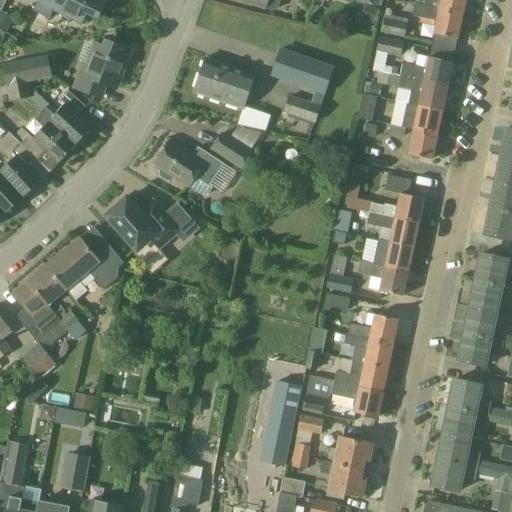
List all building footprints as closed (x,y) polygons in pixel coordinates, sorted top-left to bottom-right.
[(40,0),(36,9),(50,16),(54,8),(82,22),(86,13),(98,18),(106,0),(40,0)] [(240,0),(265,9),(265,8),(273,11),(278,9),(280,0),(240,0)] [(416,0),(416,4),(430,7),(440,9),(439,9),(463,14),(465,0),(416,0)] [(458,39),(463,14),(439,9),(440,9),(430,7),(416,4),(413,16),(437,21),(434,34),(458,39)] [(379,9),(369,6),(364,21),(374,24),(379,9)] [(0,27),(6,31),(13,16),(0,10),(0,27)] [(405,38),(408,23),(409,19),(385,13),(381,33),(405,38)] [(401,57),(404,42),(380,37),(377,51),(373,70),(384,73),(388,54),(401,57)] [(130,50),(106,41),(104,47),(95,43),(87,65),(83,64),(75,89),(100,98),(105,85),(113,87),(119,71),(122,72),(130,50)] [(335,67),(280,48),(270,77),(315,92),(325,95),(335,67)] [(48,55),(3,64),(7,87),(30,82),(52,78),(48,55)] [(424,82),(447,87),(453,62),(429,57),(427,68),(403,63),(400,75),(400,76),(400,77),(415,80),(415,79),(423,81),(424,81),(424,82)] [(265,131),(271,115),(244,106),(255,74),(206,58),(194,92),(243,109),(238,125),(265,131)] [(400,77),(400,76),(389,74),(387,85),(398,87),(411,90),(413,91),(415,80),(400,77)] [(443,110),(447,87),(424,82),(424,81),(423,81),(415,79),(415,80),(413,91),(411,90),(408,103),(443,110)] [(10,102),(28,98),(33,97),(32,94),(30,82),(7,87),(10,102)] [(40,113),(76,146),(92,128),(78,115),(86,107),(69,91),(60,100),(64,105),(55,115),(46,107),(40,113)] [(372,121),(377,96),(363,93),(358,118),(372,121)] [(316,123),(322,105),(292,95),(286,113),(316,123)] [(437,134),(443,110),(408,103),(403,127),(406,128),(414,130),(414,129),(437,134)] [(59,163),(76,146),(40,113),(34,119),(44,127),(33,138),(29,134),(22,142),(38,158),(46,151),(59,163)] [(406,128),(403,127),(391,124),(389,134),(404,137),(406,128)] [(432,159),(437,134),(414,129),(414,130),(409,154),(432,159)] [(501,156),(511,157),(511,130),(506,129),(501,156)] [(255,144),(235,131),(230,138),(222,133),(212,149),(241,168),(251,152),(250,151),(255,144)] [(38,158),(22,142),(21,143),(9,132),(0,142),(12,153),(10,155),(13,159),(0,170),(0,172),(23,198),(41,182),(28,168),(38,158)] [(193,155),(170,140),(155,164),(161,168),(159,171),(160,177),(168,181),(173,180),(175,178),(189,186),(203,196),(208,196),(213,188),(211,183),(224,164),(198,147),(193,155)] [(511,184),(511,157),(501,156),(495,181),(511,184)] [(0,206),(6,213),(23,198),(0,172),(0,206)] [(372,203),(370,213),(419,223),(424,199),(408,195),(412,180),(388,175),(384,191),(400,194),(398,207),(385,204),(384,206),(372,203)] [(359,190),(361,181),(352,179),(350,178),(348,188),(359,190)] [(511,211),(511,185),(495,181),(495,182),(490,207),(511,211)] [(147,220),(127,197),(125,199),(123,197),(114,205),(116,207),(106,215),(137,251),(151,239),(159,248),(178,231),(159,210),(147,220)] [(511,211),(490,207),(484,234),(511,239),(511,211)] [(348,232),(352,213),(338,210),(334,229),(348,232)] [(414,248),(419,223),(370,213),(369,213),(367,224),(393,230),(390,241),(390,242),(414,248)] [(345,245),(347,233),(336,231),(333,243),(345,245)] [(46,265),(67,290),(76,301),(88,291),(79,280),(90,271),(104,289),(118,278),(119,267),(124,263),(109,245),(95,257),(79,238),(46,265)] [(390,242),(390,241),(378,239),(373,263),(385,266),(408,272),(414,248),(390,242)] [(350,294),(354,279),(343,276),(347,258),(334,255),(326,288),(350,294)] [(502,287),(508,260),(480,255),(475,281),(502,287)] [(385,266),(373,263),(360,261),(357,274),(382,280),(380,291),(403,296),(408,272),(385,266)] [(67,290),(46,265),(27,281),(13,293),(32,315),(22,323),(37,340),(59,322),(67,332),(80,321),(70,311),(59,320),(48,306),(67,290)] [(497,313),(502,287),(475,281),(469,307),(497,313)] [(347,311),(350,299),(326,294),(324,306),(347,311)] [(491,339),(497,313),(469,307),(464,333),(491,339)] [(346,334),(393,344),(399,319),(375,314),(372,328),(350,324),(348,334),(346,334)] [(0,357),(11,350),(3,339),(12,332),(0,315),(0,357)] [(503,341),(502,341),(491,339),(464,333),(458,360),(486,365),(490,347),(502,350),(502,349),(503,341)] [(388,368),(393,344),(346,334),(345,343),(368,348),(365,362),(365,363),(388,368)] [(503,341),(511,343),(511,336),(503,334),(502,341),(503,341)] [(511,350),(511,343),(503,341),(502,349),(511,350)] [(38,379),(56,363),(39,342),(20,357),(38,379)] [(320,353),(310,351),(309,351),(306,369),(317,371),(320,353)] [(365,363),(365,362),(353,360),(350,374),(336,371),(334,381),(383,392),(388,368),(365,363)] [(449,406),(448,407),(476,412),(488,414),(490,407),(491,401),(479,398),(482,386),(454,380),(449,406)] [(302,386),(277,381),(261,462),(285,467),(288,453),(302,386)] [(378,417),(383,392),(334,381),(331,395),(357,401),(354,412),(378,417)] [(34,403),(40,397),(30,386),(16,399),(34,403)] [(77,394),(75,405),(93,409),(95,397),(77,394)] [(322,415),(326,399),(305,394),(302,410),(322,415)] [(200,414),(202,400),(191,398),(189,412),(200,414)] [(84,427),(87,412),(56,405),(53,421),(84,427)] [(471,438),(476,413),(476,412),(448,407),(443,433),(471,438)] [(488,414),(511,419),(511,411),(490,407),(488,414)] [(303,415),(300,429),(321,435),(324,420),(303,415)] [(511,426),(511,419),(488,415),(487,415),(485,421),(511,426)] [(443,433),(437,459),(478,467),(479,460),(480,454),(468,451),(471,438),(443,433)] [(335,464),(362,469),(364,457),(369,458),(372,443),(341,436),(338,450),(330,448),(327,461),(335,463),(335,464)] [(0,481),(0,482),(21,486),(29,444),(8,440),(4,459),(0,481)] [(293,454),(308,457),(311,445),(296,442),(293,454)] [(91,457),(68,453),(61,485),(84,490),(91,457)] [(253,498),(257,455),(238,453),(234,496),(253,498)] [(308,457),(293,454),(290,467),(305,470),(308,458),(308,457)] [(437,459),(432,485),(459,491),(462,477),(475,480),(476,474),(478,467),(437,459)] [(335,463),(327,461),(323,460),(320,473),(333,476),(330,490),(361,497),(364,482),(359,481),(362,469),(335,464),(335,463)] [(478,467),(511,474),(511,467),(479,460),(478,467)] [(499,479),(497,490),(504,491),(500,510),(499,511),(509,511),(511,502),(511,474),(478,467),(476,474),(499,479)] [(169,484),(171,473),(161,471),(159,483),(148,481),(142,511),(165,511),(170,484),(169,484)] [(213,503),(216,484),(203,481),(203,480),(176,474),(170,508),(173,508),(172,511),(185,511),(187,504),(198,506),(199,500),(213,503)] [(282,481),(281,493),(297,496),(304,497),(306,481),(283,477),(283,478),(282,481)] [(294,511),(297,496),(281,493),(277,511),(294,511)] [(36,511),(39,502),(22,498),(22,499),(10,496),(8,508),(6,508),(5,511),(36,511)] [(322,511),(325,501),(313,498),(310,511),(322,511)] [(68,511),(69,506),(56,504),(39,500),(39,502),(36,511),(68,511)] [(125,511),(126,507),(91,501),(88,511),(125,511)] [(325,501),(322,511),(334,511),(337,503),(325,501)] [(451,511),(453,506),(428,501),(425,511),(451,511)]
